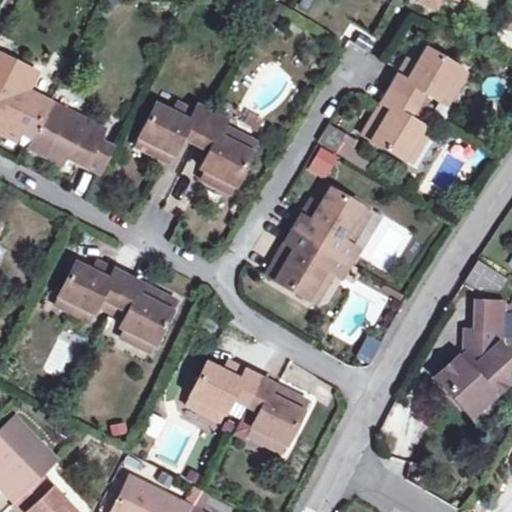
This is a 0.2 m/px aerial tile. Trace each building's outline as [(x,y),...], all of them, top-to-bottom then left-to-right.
[(423,89),(438,99),(448,82),(456,88),(466,71),(426,47),(417,63),(411,60),(408,66),(404,64),(401,70),(390,87),(415,103),(423,89)] [(0,53),(0,133),(7,137),(12,129),(23,135),(33,139),(51,103),(30,92),(39,74),(0,53)] [(446,103),(456,88),(448,82),(438,99),(446,103)] [(403,158),(421,127),(423,123),(409,114),(415,103),(390,87),(380,105),(364,133),(403,158)] [(106,130),(51,103),(33,139),(28,148),(50,158),(54,150),(68,157),(70,154),(78,159),(77,161),(100,173),(114,147),(101,141),(106,130)] [(197,145),(213,113),(199,106),(195,114),(179,105),(174,115),(157,107),(137,147),(154,155),(158,148),(173,156),(183,138),(197,145)] [(204,170),(235,185),(257,143),(225,127),(227,121),(213,113),(197,145),(209,151),(200,168),(204,170)] [(421,127),(403,158),(411,163),(429,132),(421,127)] [(344,138),(327,128),(318,143),(334,153),(348,162),(354,152),(340,144),(344,138)] [(12,129),(7,137),(19,143),(23,135),(12,129)] [(315,147),(306,174),(326,180),(334,154),(315,147)] [(170,163),(173,156),(158,148),(154,155),(170,163)] [(64,165),(68,157),(54,150),(50,158),(64,165)] [(235,185),(204,170),(199,179),(231,195),(235,185)] [(309,204),(295,228),(351,261),(359,249),(351,244),(344,240),(354,223),(361,227),(371,211),(331,188),(321,203),(317,200),(313,206),(309,204)] [(354,223),(344,240),(351,244),(361,227),(354,223)] [(351,261),(295,228),(268,275),(308,298),(327,267),(335,271),(342,276),(351,261)] [(479,259),(465,281),(473,287),(500,288),(507,277),(479,259)] [(118,304),(132,276),(108,264),(105,268),(99,265),(96,271),(80,263),(59,304),(75,312),(79,304),(97,313),(105,297),(118,304)] [(327,267),(308,298),(316,303),(335,271),(327,267)] [(126,327),(158,342),(178,300),(132,276),(118,304),(131,310),(123,325),(126,327)] [(475,302),(475,330),(503,331),(504,331),(504,303),(475,302)] [(93,321),(97,313),(79,304),(75,312),(93,321)] [(153,351),(158,342),(126,327),(122,335),(153,351)] [(503,331),(475,330),(465,330),(464,351),(471,352),(471,358),(463,357),(439,378),(457,397),(478,399),(491,387),(497,395),(511,381),(511,355),(510,353),(503,345),(503,331)] [(366,364),(378,342),(366,336),(354,357),(366,364)] [(211,403),(228,412),(236,397),(249,404),(262,376),(237,364),(235,367),(230,365),(226,371),(210,363),(189,403),(206,411),(211,403)] [(262,376),(249,404),(263,411),(256,425),(259,426),(289,441),(309,400),(262,376)] [(474,415),(497,395),(491,387),(478,399),(457,397),(474,415)] [(396,398),(381,428),(412,444),(428,414),(396,398)] [(224,420),(228,412),(211,403),(206,411),(224,420)] [(138,432),(153,440),(163,420),(148,412),(138,432)] [(0,435),(0,476),(10,488),(5,492),(16,504),(43,477),(57,464),(16,421),(0,435)] [(289,441),(259,426),(254,435),(284,451),(289,441)] [(10,488),(0,476),(0,486),(5,492),(10,488)] [(192,511),(195,508),(134,476),(114,511),(192,511)] [(75,511),(43,477),(16,504),(23,511),(75,511)] [(0,498),(0,511),(20,511),(21,511),(0,498)]
